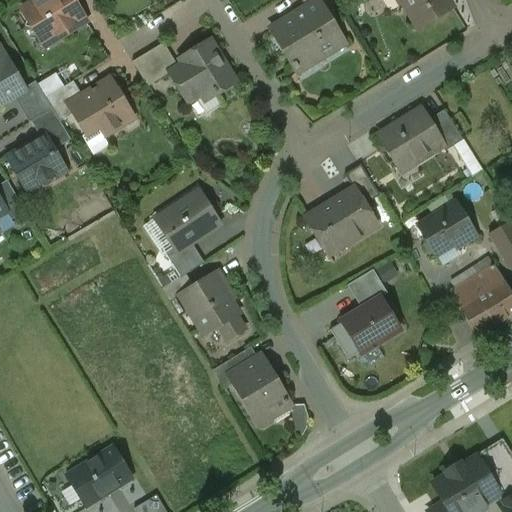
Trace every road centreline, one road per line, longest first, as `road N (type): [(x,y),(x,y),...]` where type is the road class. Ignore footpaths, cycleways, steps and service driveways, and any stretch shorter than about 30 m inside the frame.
road 1 (residential): [(306,149),(269,206),(265,285),(357,453)]
road 2 (residential): [(496,34),(306,149)]
road 3 (tertiary): [(357,453),(511,356)]
road 4 (residential): [(306,149),(208,0)]
